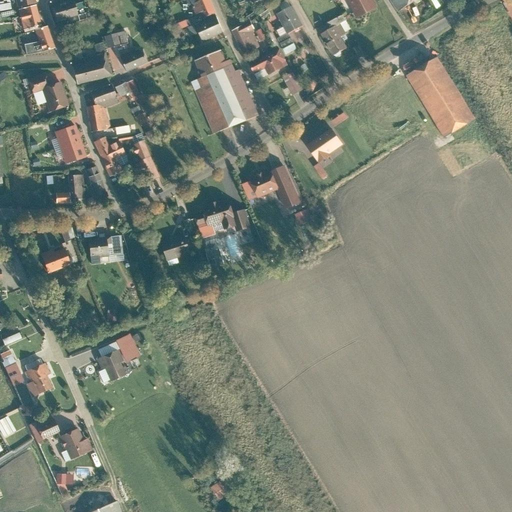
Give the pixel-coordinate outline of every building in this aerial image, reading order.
[(1,3),(3,10),(14,8),(12,0),(1,3)] [(74,4),(72,0),(71,0),(54,6),(60,22),(85,13),(82,2),(74,4)] [(214,13),(208,0),(195,0),(197,3),(191,6),(195,15),(199,13),(202,19),(214,13)] [(376,9),(371,0),(343,0),(354,20),(376,9)] [(392,0),(399,9),(411,0),(392,0)] [(23,30),(40,26),(36,6),(19,10),(21,22),(23,30)] [(293,7),(278,15),(287,33),(302,26),(293,7)] [(331,56),(344,49),(337,36),(350,29),(341,14),(324,24),(327,30),(319,35),(331,56)] [(223,32),(216,16),(193,25),(200,41),(223,32)] [(259,29),(255,21),(236,30),(246,54),(261,48),(254,31),(259,29)] [(21,22),(10,24),(12,32),(23,30),(21,22)] [(51,48),(44,26),(32,30),(34,36),(20,41),(25,57),(51,48)] [(264,28),(259,30),(263,40),(268,38),(264,28)] [(126,44),(123,33),(111,36),(114,47),(126,44)] [(282,49),(291,45),(286,35),(277,40),(282,49)] [(111,36),(103,38),(106,49),(114,47),(111,36)] [(363,56),(357,46),(351,49),(356,59),(363,56)] [(139,48),(119,57),(126,73),(147,63),(139,48)] [(288,67),(277,48),(250,62),(256,75),(272,68),(275,74),(288,67)] [(210,137),(260,118),(241,68),(233,71),(228,58),(221,61),(217,52),(191,61),(198,78),(188,82),(210,137)] [(111,76),(107,53),(80,58),(81,66),(74,67),(77,82),(111,76)] [(473,120),(435,58),(403,77),(441,140),(473,120)] [(292,74),(282,79),(291,96),(301,91),(292,74)] [(45,75),(30,80),(34,92),(43,89),(51,111),(68,105),(60,82),(49,86),(45,75)] [(110,86),(91,93),(95,105),(98,105),(100,110),(105,108),(120,103),(118,97),(115,98),(110,86)] [(157,115),(166,112),(162,102),(153,105),(157,115)] [(95,105),(88,107),(91,132),(111,129),(105,108),(100,110),(98,105),(95,105)] [(138,117),(143,126),(152,121),(148,112),(138,117)] [(344,118),(341,114),(330,122),(334,127),(344,118)] [(79,141),(74,125),(55,132),(61,148),(79,141)] [(341,144),(332,130),(305,148),(314,162),(341,144)] [(105,137),(94,142),(110,176),(123,169),(121,164),(119,165),(116,159),(125,155),(118,141),(109,145),(105,137)] [(140,171),(155,168),(150,140),(136,142),(138,153),(141,152),(143,161),(139,162),(140,171)] [(85,157),(79,141),(61,148),(66,164),(85,157)] [(325,176),(318,164),(312,168),(319,180),(325,176)] [(105,193),(95,167),(83,172),(93,198),(105,193)] [(297,206),(282,167),(268,173),(274,189),(283,211),(297,206)] [(268,173),(244,183),(251,199),(274,189),(268,173)] [(85,177),(68,177),(68,193),(56,193),(57,204),(72,203),(71,198),(85,197),(85,177)] [(230,214),(228,203),(219,205),(218,200),(206,203),(207,209),(201,210),(203,220),(199,221),(203,235),(234,227),(230,214)] [(316,218),(310,207),(297,214),(303,225),(316,218)] [(248,231),(243,211),(230,214),(234,227),(235,234),(248,231)] [(63,230),(67,240),(77,236),(74,226),(63,230)] [(187,238),(162,244),(166,263),(191,258),(187,238)] [(109,259),(107,240),(85,242),(87,261),(109,259)] [(69,268),(62,252),(50,257),(47,250),(34,256),(45,279),(69,268)] [(109,309),(109,319),(119,319),(119,309),(109,309)] [(139,355),(130,334),(114,341),(118,349),(123,362),(139,355)] [(118,349),(92,358),(99,377),(104,375),(106,380),(124,374),(120,363),(123,362),(118,349)] [(24,377),(12,352),(0,357),(0,358),(12,383),(24,377)] [(52,374),(47,362),(26,370),(31,383),(27,385),(31,395),(51,387),(47,376),(52,374)] [(58,430),(51,415),(33,424),(40,439),(58,430)] [(86,452),(77,429),(60,436),(69,459),(86,452)] [(65,475),(56,475),(57,484),(72,484),(72,479),(65,480),(65,475)] [(220,482),(211,488),(219,502),(229,497),(220,482)] [(118,511),(115,503),(92,511),(118,511)]
